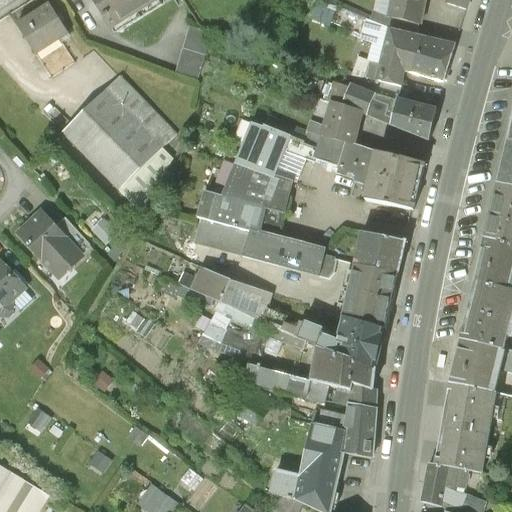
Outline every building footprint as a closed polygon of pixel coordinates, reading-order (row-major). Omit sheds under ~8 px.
[(162,0),(91,0),(112,32),(162,0)] [(425,0),(392,0),(389,18),(419,24),(421,25),(425,0)] [(469,0),(449,0),(448,5),(466,10),(469,0)] [(49,6),(17,26),(36,57),(60,42),(68,36),(49,6)] [(389,18),(386,18),(384,26),(392,29),(417,35),(419,24),(389,18)] [(211,36),(190,29),(176,76),(197,83),(211,36)] [(455,47),(392,32),(379,82),(402,88),(406,73),(444,83),(455,47)] [(75,65),(60,42),(36,57),(37,59),(41,56),(53,76),(49,78),(51,80),(75,65)] [(178,137),(121,80),(72,129),(49,107),(41,114),(121,194),(178,137)] [(350,90),(331,83),(324,101),(330,103),(344,108),(350,90)] [(376,96),(352,85),(350,90),(344,108),(364,113),(368,114),(376,96)] [(395,102),(376,96),(368,114),(367,118),(391,125),(395,102)] [(436,109),(397,99),(395,102),(391,125),(429,143),(436,109)] [(344,108),(330,103),(322,134),(355,144),(364,113),(344,108)] [(269,118),(265,128),(289,136),(303,142),(307,133),(269,118)] [(252,123),(238,163),(274,176),(289,136),(265,128),(252,123)] [(377,150),(355,144),(322,134),(314,159),(340,167),(338,174),(355,179),(354,182),(367,185),(377,150)] [(511,142),(507,141),(496,185),(511,188),(511,142)] [(424,165),(377,150),(367,185),(365,202),(372,203),(398,208),(413,211),(424,165)] [(251,231),(258,232),(264,209),(285,212),(293,182),(274,176),(238,163),(223,197),(207,194),(200,217),(203,218),(251,231)] [(511,188),(496,185),(488,228),(511,236),(511,188)] [(398,208),(372,203),(371,206),(359,204),(356,222),(396,228),(398,208)] [(57,228),(43,213),(17,236),(55,277),(67,266),(69,268),(82,256),(72,246),(57,228)] [(251,231),(203,218),(196,245),(244,256),(251,231)] [(81,237),(65,220),(57,228),(72,246),(81,237)] [(324,257),(326,249),(258,232),(251,231),(244,256),(328,278),(332,273),(335,261),(324,257)] [(406,243),(362,233),(357,257),(353,256),(350,251),(342,250),(340,262),(354,265),(398,275),(406,243)] [(511,246),(487,240),(476,283),(508,291),(511,276),(511,246)] [(0,263),(0,317),(6,317),(12,311),(13,304),(11,302),(24,289),(0,263)] [(398,275),(354,265),(344,318),(385,331),(398,275)] [(272,297),(203,268),(200,276),(190,272),(184,287),(296,334),(300,324),(267,310),(272,297)] [(511,291),(508,291),(476,283),(462,340),(505,350),(511,319),(511,291)] [(385,331),(344,318),(340,337),(378,350),(385,331)] [(378,350),(340,337),(338,341),(323,335),(324,330),(305,323),(299,340),(307,343),(318,347),(375,368),(378,350)] [(304,350),(307,343),(278,333),(275,340),(304,350)] [(511,352),(505,350),(462,340),(451,385),(494,393),(499,368),(511,371),(511,352)] [(375,368),(318,347),(312,381),(337,389),(351,393),(353,386),(373,392),(373,391),(375,368)] [(53,368),(39,358),(30,370),(43,380),(53,368)] [(116,378),(103,369),(95,381),(107,391),(116,378)] [(312,381),(270,370),(265,388),(307,399),(312,381)] [(34,390),(23,384),(16,394),(26,399),(34,390)] [(494,393),(451,385),(435,466),(468,472),(483,474),(497,395),(494,393)] [(373,392),(353,386),(351,393),(348,408),(375,412),(376,391),(373,391),(373,392)] [(236,414),(256,428),(273,403),(253,389),(236,414)] [(351,393),(337,389),(333,404),(348,408),(351,393)] [(56,418),(37,407),(29,422),(46,433),(56,418)] [(375,412),(348,408),(347,416),(345,432),(339,456),(343,457),(372,460),(374,438),(375,412)] [(347,416),(321,410),(318,425),(345,432),(347,416)] [(318,425),(312,424),(299,475),(275,469),(269,493),(283,496),(295,499),(303,505),(319,511),(329,511),(343,457),(339,456),(345,432),(318,425)] [(151,435),(135,426),(128,437),(144,447),(151,435)] [(114,460),(99,452),(90,467),(104,476),(114,460)] [(432,466),(429,465),(422,503),(447,508),(455,492),(456,487),(465,488),(468,472),(435,466),(432,466)] [(0,466),(0,511),(40,511),(50,497),(0,466)] [(205,478),(189,466),(180,480),(196,492),(205,478)] [(171,511),(178,502),(153,484),(139,503),(150,511),(171,511)] [(480,511),(483,502),(455,492),(447,508),(445,511),(480,511)] [(277,511),(300,511),(303,505),(295,499),(283,496),(277,511)]
